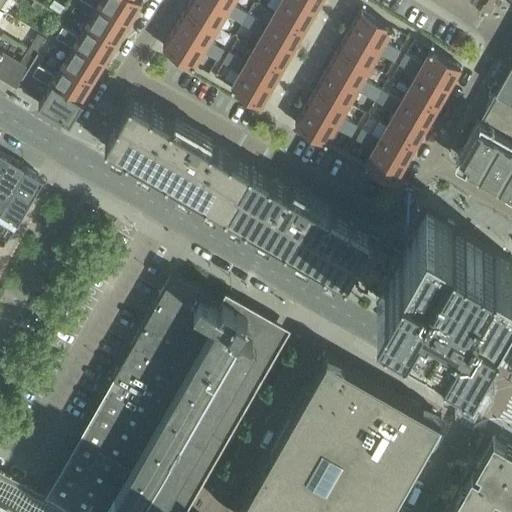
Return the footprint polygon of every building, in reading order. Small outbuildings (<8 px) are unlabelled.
[(0,0),(0,4),(9,10),(15,0),(0,0)] [(100,0),(100,2),(130,20),(142,1),(140,0),(100,0)] [(216,0),(190,0),(186,7),(217,26),(228,7),(216,0)] [(301,0),(280,0),(275,9),(306,27),(317,9),(301,0)] [(301,0),(317,9),(321,0),(301,0)] [(97,7),(88,21),(118,40),(130,20),(100,2),(97,7)] [(232,2),(225,13),(234,18),(240,7),(232,2)] [(186,7),(175,26),(206,44),(217,26),(186,7)] [(240,7),(234,18),(242,23),(248,12),(240,7)] [(361,8),(350,27),(381,45),(392,26),(361,8)] [(275,9),(264,28),(295,46),(306,27),(275,9)] [(248,12),(242,23),(251,29),(257,18),(248,12)] [(257,18),(251,29),(260,34),(267,23),(257,18)] [(88,21),(76,40),(106,59),(118,40),(88,21)] [(62,26),(57,36),(65,41),(71,31),(62,26)] [(175,26),(163,45),(194,64),(206,44),(175,26)] [(350,27),(339,46),(370,64),(381,45),(350,27)] [(264,28),(254,47),(285,65),(295,46),(264,28)] [(71,31),(65,41),(73,46),(79,36),(71,31)] [(0,74),(17,85),(35,57),(0,34),(0,74)] [(209,39),(203,50),(210,54),(217,44),(209,39)] [(76,40),(64,60),(95,79),(106,59),(76,40)] [(384,40),(378,51),(386,56),(392,45),(384,40)] [(217,44),(210,54),(218,59),(224,48),(217,44)] [(392,45),(386,56),(394,60),(400,49),(392,45)] [(339,46),(328,65),(359,83),(370,64),(339,46)] [(254,47),(243,66),(274,84),(285,65),(254,47)] [(431,48),(419,67),(450,85),(462,65),(431,48)] [(230,51),(223,62),(231,67),(238,56),(230,51)] [(406,53),(400,64),(408,68),(414,57),(406,53)] [(238,56),(231,67),(239,71),(246,60),(238,56)] [(414,57),(408,68),(416,73),(422,62),(414,57)] [(511,59),(495,90),(511,99),(511,59)] [(53,77),(52,78),(52,79),(83,98),(84,97),(95,79),(64,60),(53,78),(53,77)] [(39,64),(33,73),(41,78),(47,69),(39,64)] [(328,65),(317,84),(349,102),(359,83),(328,65)] [(243,66),(231,86),(263,103),(274,84),(243,66)] [(419,67),(409,86),(440,104),(450,85),(419,67)] [(47,69),(41,78),(49,83),(55,74),(47,69)] [(363,77),(357,88),(366,94),(372,83),(363,77)] [(39,99),(39,100),(40,101),(40,100),(63,114),(63,115),(64,115),(69,118),(69,119),(70,119),(71,118),(70,118),(83,98),(52,79),(40,99),(39,99)] [(372,83),(366,94),(375,99),(382,88),(372,83)] [(317,84),(307,102),(338,120),(349,102),(317,84)] [(409,86),(398,105),(429,123),(440,104),(409,86)] [(382,88),(375,99),(385,105),(391,94),(382,88)] [(511,99),(495,90),(457,156),(511,188),(511,99)] [(391,94),(385,105),(394,110),(401,99),(391,94)] [(107,137),(105,139),(108,140),(126,150),(126,151),(128,152),(166,173),(165,173),(168,175),(168,174),(205,196),(207,197),(225,207),(226,208),(251,164),(250,164),(232,154),(230,152),(230,153),(212,143),(213,142),(210,141),(173,120),(173,119),(171,118),(171,119),(153,109),(153,108),(151,107),(132,97),(133,96),(130,95),(129,97),(130,97),(119,116),(118,116),(117,118),(118,118),(107,137)] [(307,102),(295,122),(326,140),(338,120),(307,102)] [(398,105),(387,124),(418,141),(429,123),(398,105)] [(341,115),(335,126),(343,131),(349,120),(341,115)] [(349,120),(343,131),(351,135),(357,124),(349,120)] [(387,124),(376,142),(407,160),(418,141),(387,124)] [(363,128),(357,139),(365,143),(371,132),(363,128)] [(371,132),(365,143),(373,148),(379,137),(371,132)] [(376,142),(365,162),(396,180),(407,160),(376,142)] [(0,170),(9,155),(0,148),(0,170)] [(27,166),(9,155),(0,170),(0,211),(7,199),(27,166)] [(251,164),(226,208),(227,209),(227,208),(245,218),(244,219),(247,220),(284,241),(284,242),(286,243),(286,242),(324,264),(323,264),(326,266),(326,265),(344,276),(346,277),(348,275),(347,275),(358,256),(359,254),(370,235),(370,236),(372,234),(369,232),(369,233),(351,222),(349,220),(349,221),(331,211),(331,210),(329,209),(291,188),(292,188),(289,186),(289,187),(272,177),(272,176),(270,175),(269,175),(252,165),(251,164)] [(39,173),(27,166),(7,199),(24,209),(40,181),(39,173)] [(24,209),(7,199),(0,211),(0,234),(7,238),(24,209)] [(403,251),(376,297),(398,309),(442,334),(463,347),(472,352),(498,307),(511,282),(511,258),(498,250),(446,220),(426,209),(403,251)] [(169,275),(47,487),(90,511),(171,511),(277,330),(238,307),(242,300),(225,290),(218,303),(169,275)] [(386,511),(441,416),(327,350),(234,511),(386,511)] [(511,511),(511,446),(492,435),(449,511),(511,511)] [(0,511),(28,511),(25,510),(0,496),(0,511)]
